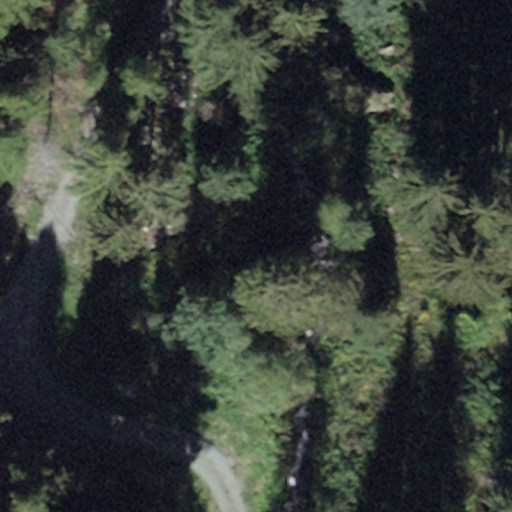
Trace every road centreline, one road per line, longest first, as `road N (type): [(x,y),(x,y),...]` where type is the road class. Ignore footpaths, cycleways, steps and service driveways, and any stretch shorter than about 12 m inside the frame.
road 1 (track): [(34,284),(29,321),(42,376),(69,405),(211,461),(241,511)]
road 2 (track): [(187,0),(126,70),(34,284)]
